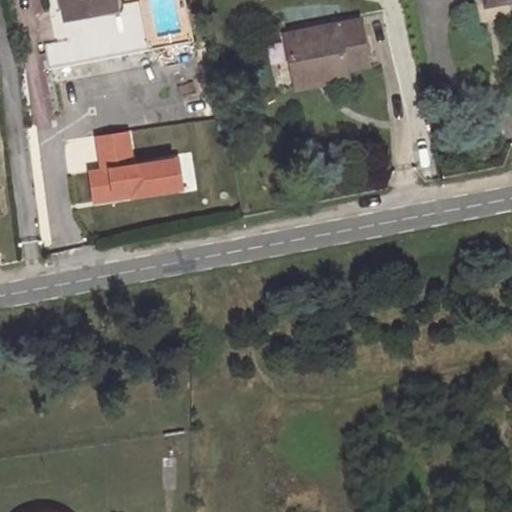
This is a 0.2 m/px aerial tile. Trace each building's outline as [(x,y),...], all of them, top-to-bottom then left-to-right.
[(59,0),(62,16),(112,6),(111,0),(59,0)] [(112,6),(62,16),(41,20),(51,68),(148,49),(138,1),(112,6)] [(358,19),(283,31),(295,86),(345,78),(343,67),(367,63),(358,19)] [(95,137),(100,168),(133,163),(128,131),(95,137)] [(100,168),(89,170),(94,202),(182,188),(177,156),(133,163),(100,168)]
